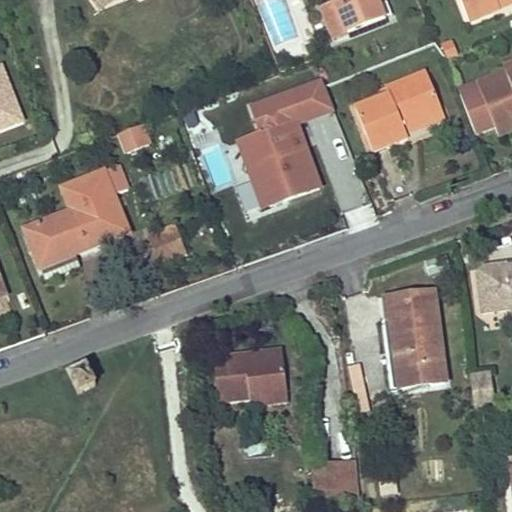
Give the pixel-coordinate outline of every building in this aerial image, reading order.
[(101,9),(115,0),(105,0),(98,5),(101,9)] [(320,8),(327,27),(342,21),(348,36),(385,21),(377,2),(376,0),(333,0),(335,3),(320,8)] [(458,0),(467,21),(498,9),(495,0),(458,0)] [(511,0),(495,0),(498,9),(511,3),(511,0)] [(342,21),(327,27),(333,42),(348,36),(342,21)] [(452,41),(442,45),(448,60),(458,56),(452,41)] [(511,62),(502,66),(504,73),(511,70),(511,62)] [(0,131),(23,123),(2,69),(0,69),(0,131)] [(499,81),(478,90),(497,137),(511,131),(511,120),(511,117),(511,116),(511,70),(504,73),(497,76),(499,81)] [(405,135),(402,126),(440,111),(425,73),(384,89),(386,96),(355,109),(372,154),(407,140),(405,135)] [(497,76),(476,85),(478,90),(499,81),(497,76)] [(325,86),(290,97),(253,110),(261,135),(239,143),(261,210),(321,190),(300,126),(334,114),(325,86)] [(440,111),(402,126),(405,135),(443,120),(440,111)] [(194,112),(183,116),(187,130),(199,126),(194,112)] [(147,125),(118,135),(125,156),(154,145),(147,125)] [(25,230),(40,269),(73,257),(127,235),(103,174),(62,190),(71,212),(25,230)] [(173,228),(149,237),(160,265),(184,256),(173,228)] [(73,257),(40,269),(44,281),(78,268),(73,257)] [(511,266),(484,270),(478,277),(483,315),(511,310),(511,266)] [(390,320),(398,385),(444,379),(433,295),(384,301),(386,320),(390,320)] [(218,404),(249,401),(257,400),(258,406),(288,403),(282,352),(213,359),(218,404)] [(360,365),(347,367),(356,415),(369,413),(360,365)] [(85,370),(68,377),(77,396),(94,387),(85,370)] [(485,376),(470,378),(472,393),(487,391),(485,376)] [(444,379),(398,385),(398,390),(445,385),(444,379)] [(487,391),(472,393),(476,418),(491,416),(487,391)] [(488,432),(483,433),(486,455),(511,450),(511,444),(508,417),(487,420),(488,432)] [(356,465),(313,469),(316,506),(361,502),(356,465)]
